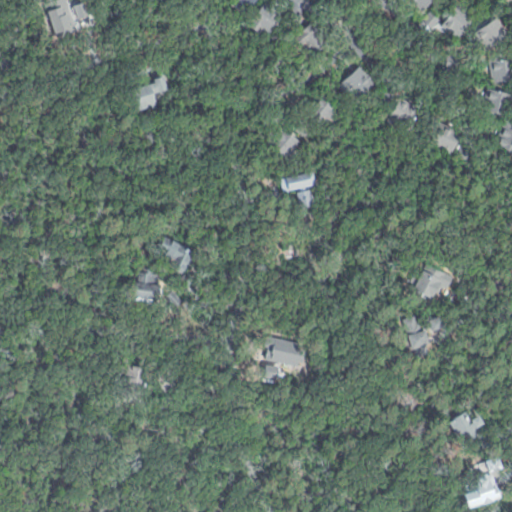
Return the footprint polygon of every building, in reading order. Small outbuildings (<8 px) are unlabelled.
[(261,0),(244,15),(230,0),(261,0)] [(433,0),(427,10),(413,0),(433,0)] [(266,1),(285,13),(269,39),(250,26),(266,1)] [(460,2),(478,15),(461,38),(443,25),(460,2)] [(498,17),(511,37),(491,51),(477,31),(498,17)] [(313,19),(331,40),(311,57),(293,37),(313,19)] [(439,50),(462,48),(463,65),(440,67),(439,50)] [(493,60),(511,58),(511,78),(495,81),(493,60)] [(361,62),(377,80),(355,99),(340,81),(361,62)] [(122,87),(130,113),(159,104),(155,92),(166,88),(162,75),(122,87)] [(492,86),(511,91),(511,108),(511,113),(487,107),(492,86)] [(325,93),(347,113),(329,132),(308,112),(325,93)] [(392,98),(420,112),(410,133),(382,118),(392,98)] [(293,110),(312,126),(286,158),(267,142),(293,110)] [(504,116),(511,118),(511,152),(495,147),(504,116)] [(442,122),(463,131),(454,154),(433,146),(442,122)] [(281,174),(313,167),(317,184),(312,185),(316,205),(300,209),(295,185),(285,188),(281,174)] [(168,233),(202,251),(192,269),(198,275),(188,287),(178,280),(183,274),(165,266),(172,251),(162,246),(168,233)] [(134,297),(175,301),(177,286),(159,284),(161,266),(137,264),(134,297)] [(123,360),(147,363),(142,401),(118,397),(123,360)] [(157,368),(176,369),(175,391),(155,390),(157,368)] [(448,421),(466,452),(492,438),(475,407),(448,421)]
